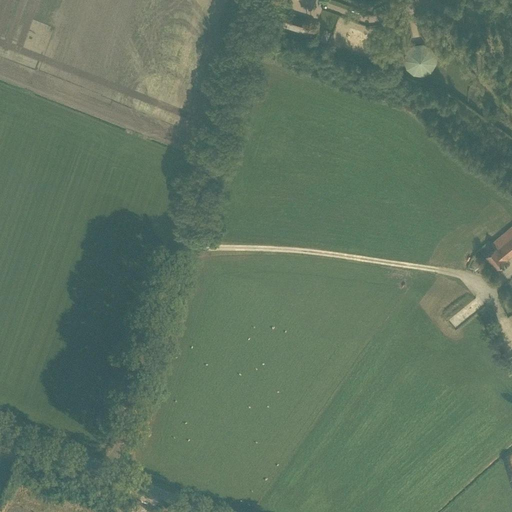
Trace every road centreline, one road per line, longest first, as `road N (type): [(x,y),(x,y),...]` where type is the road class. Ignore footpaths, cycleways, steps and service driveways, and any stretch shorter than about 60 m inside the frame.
road 1 (unclassified): [(110,468),(261,0)]
road 2 (unknown): [(182,247),(305,249),(437,267)]
